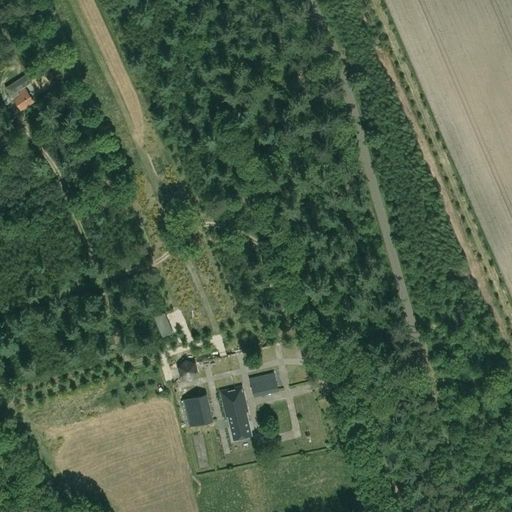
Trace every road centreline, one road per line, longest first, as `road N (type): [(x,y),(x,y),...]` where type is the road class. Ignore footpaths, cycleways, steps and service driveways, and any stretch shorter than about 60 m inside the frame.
road 1 (unclassified): [(467,511),(348,98),(309,0)]
road 2 (track): [(337,378),(275,227),(244,198),(223,193),(193,202),(175,247),(98,275)]
road 3 (track): [(98,275),(61,176),(3,94),(6,73),(27,72)]
road 4 (track): [(511,377),(337,378)]
